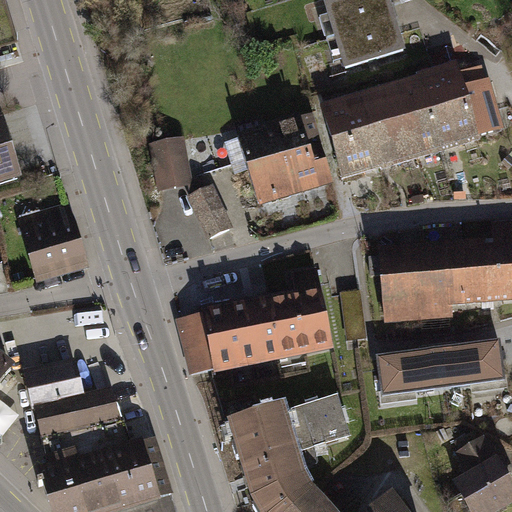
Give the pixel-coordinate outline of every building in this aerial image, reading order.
[(394,21),(387,0),(348,0),(328,6),(338,38),(394,21)] [(403,52),(394,21),(338,38),(347,69),(403,52)] [(458,74),(439,79),(448,107),(430,112),(441,150),(500,131),(481,69),(458,75),(458,74)] [(439,79),(399,91),(419,156),(441,150),(430,112),(448,107),(439,79)] [(381,168),(419,156),(399,91),(361,102),(381,168)] [(381,168),(361,102),(324,113),(343,179),(381,168)] [(313,119),(241,141),(261,205),(333,183),(313,119)] [(0,187),(20,182),(3,124),(0,125),(0,187)] [(153,148),(161,191),(190,186),(182,143),(153,148)] [(191,200),(210,240),(230,230),(211,190),(191,200)] [(24,228),(39,280),(88,266),(76,225),(48,234),(44,222),(24,228)] [(453,305),(511,300),(511,222),(493,224),(495,241),(379,250),(385,324),(454,319),(453,305)] [(293,297),(264,302),(276,364),(332,354),(315,271),(289,276),(293,297)] [(359,293),(340,296),(346,341),(355,340),(365,339),(359,293)] [(195,380),(276,364),(264,302),(183,318),(195,380)] [(500,342),(438,351),(444,393),(506,384),(500,342)] [(438,351),(377,359),(383,402),(444,393),(438,351)] [(0,384),(11,371),(0,361),(0,384)] [(36,409),(80,399),(74,367),(29,377),(36,409)] [(80,399),(36,409),(50,475),(131,450),(111,391),(80,399)] [(293,461),(350,443),(338,404),(279,421),(277,413),(231,428),(258,511),(296,511),(312,499),(303,490),(293,461)] [(50,475),(41,478),(52,511),(117,511),(171,495),(154,443),(131,450),(50,475)] [(446,507),(449,511),(492,511),(511,501),(511,487),(498,463),(494,465),(482,443),(463,454),(475,475),(457,485),(464,497),(446,507)] [(400,511),(394,504),(384,511),(323,511),(312,499),(296,511),(400,511)]
